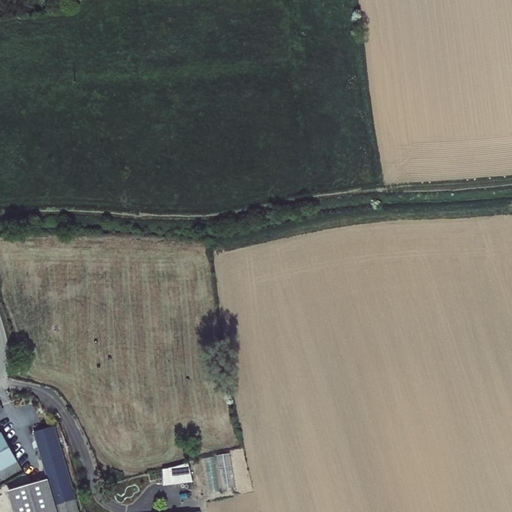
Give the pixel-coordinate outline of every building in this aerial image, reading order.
[(34,433),(48,479),(57,511),(79,511),(55,427),(34,433)] [(0,471),(18,462),(3,435),(0,437),(0,471)] [(230,453),(216,455),(222,492),(236,489),(230,453)] [(190,464),(162,467),(164,484),(191,482),(190,464)] [(57,511),(48,479),(8,491),(14,511),(57,511)] [(207,511),(260,511),(283,506),(279,485),(206,503),(207,511)]
